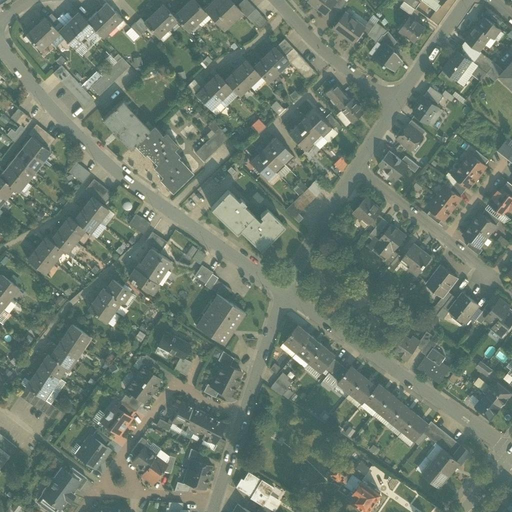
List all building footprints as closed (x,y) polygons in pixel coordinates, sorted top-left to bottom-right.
[(203,10),(193,0),(190,0),(182,7),(197,23),(206,13),(203,10)] [(229,0),(213,0),(203,10),(206,13),(223,30),(241,12),(236,7),(229,0)] [(255,9),(245,0),(242,0),(236,7),(241,12),(246,17),(255,9)] [(337,1),(336,0),(308,0),(308,2),(326,15),(337,1)] [(416,0),(402,0),(415,9),(420,3),(416,0)] [(441,4),(435,0),(422,0),(436,10),(441,4)] [(415,10),(404,2),(400,8),(411,16),(415,10)] [(122,19),(106,3),(102,6),(100,5),(95,9),(97,11),(87,21),(86,21),(95,30),(102,38),(115,26),(122,19)] [(173,16),(162,4),(153,13),(167,29),(177,20),(173,16)] [(197,23),(182,7),(173,16),(177,20),(188,32),(197,23)] [(255,9),(246,17),(250,22),(259,13),(255,9)] [(87,21),(77,11),(75,13),(76,15),(75,16),(74,16),(70,20),(87,38),(95,30),(86,21),(87,21)] [(59,22),(51,13),(46,18),(54,27),(59,22)] [(167,29),(153,13),(144,22),(143,22),(148,27),(158,38),(167,29)] [(259,13),(250,22),(254,26),(263,18),(259,13)] [(364,27),(345,14),(334,29),(353,43),(361,32),(364,28),(364,27)] [(46,18),(44,17),(35,26),(49,42),(59,32),(57,30),(54,27),(46,18)] [(424,28),(410,17),(400,31),(414,41),(424,28)] [(144,22),(140,18),(135,23),(143,31),(148,27),(143,22),(144,22)] [(263,18),(254,26),(259,30),(267,22),(263,18)] [(500,29),(485,18),(479,26),(490,35),(490,36),(493,38),(500,29)] [(122,19),(115,26),(118,30),(125,23),(122,19)] [(87,38),(70,20),(63,27),(62,25),(57,30),(59,32),(75,50),(83,42),(81,40),(84,37),(86,39),(87,38)] [(369,21),(364,27),(364,28),(361,32),(366,36),(375,25),(369,21)] [(143,31),(135,23),(130,27),(139,36),(143,31)] [(479,26),(477,25),(465,40),(479,51),(490,36),(490,35),(479,26)] [(49,42),(35,26),(25,35),(39,50),(49,42)] [(397,42),(389,32),(383,36),(386,40),(387,39),(390,43),(389,44),(392,47),(397,42)] [(284,39),(275,47),(279,52),(288,44),(284,39)] [(386,40),(373,57),(385,66),(387,64),(395,70),(402,61),(397,53),(394,50),(395,50),(392,47),(389,44),(390,43),(387,39),(386,40)] [(288,44),(279,52),(284,57),(293,48),(288,44)] [(275,47),(274,47),(264,57),(278,72),(289,62),(288,61),(284,57),(279,52),(275,47)] [(293,48),(284,57),(288,61),(297,52),(293,48)] [(472,62),(458,51),(443,70),(457,81),(472,62)] [(297,52),(288,61),(289,62),(292,65),(301,57),(297,52)] [(490,60),(480,53),(477,57),(477,58),(487,65),(490,60)] [(117,54),(113,59),(116,62),(121,58),(117,54)] [(109,55),(106,59),(112,66),(116,62),(113,59),(109,55)] [(61,56),(55,61),(59,66),(65,60),(61,56)] [(207,56),(201,62),(206,66),(211,61),(207,56)] [(140,57),(133,58),(134,66),(141,65),(140,57)] [(278,72),(264,57),(253,68),(260,75),(267,82),(278,72)] [(301,57),(292,65),(296,70),(305,61),(301,57)] [(100,78),(90,87),(98,96),(129,66),(121,58),(116,62),(112,66),(107,71),(101,77),(100,78)] [(487,65),(477,58),(473,64),(482,71),(487,65)] [(253,68),(246,61),(235,71),(249,86),(260,75),(253,68)] [(305,61),(296,70),(300,74),(309,66),(305,61)] [(511,61),(503,71),(499,75),(500,76),(511,87),(511,61)] [(503,71),(495,63),(486,73),(495,81),(500,76),(499,75),(503,71)] [(61,65),(52,73),(57,78),(65,70),(61,65)] [(103,66),(97,72),(101,77),(107,71),(103,66)] [(309,66),(300,74),(304,78),(313,70),(309,66)] [(65,70),(57,78),(61,82),(69,74),(65,70)] [(313,70),(304,78),(308,83),(317,74),(313,70)] [(177,73),(179,80),(186,78),(184,71),(177,73)] [(249,86),(235,71),(224,81),(237,94),(238,96),(249,86)] [(100,78),(95,72),(81,86),(86,91),(90,87),(100,78)] [(69,74),(61,82),(65,86),(73,78),(69,74)] [(224,81),(217,74),(206,84),(220,99),(226,105),(237,94),(224,81)] [(73,78),(65,86),(69,91),(78,83),(73,78)] [(183,89),(190,96),(200,87),(193,79),(183,89)] [(81,86),(78,83),(69,91),(86,108),(94,100),(86,91),(81,86)] [(206,84),(196,95),(215,115),(224,107),(218,101),(220,99),(206,84)] [(354,98),(351,100),(337,84),(326,93),(340,109),(341,109),(352,123),(365,113),(354,98)] [(429,87),(420,101),(421,102),(414,113),(427,123),(438,108),(430,102),(437,93),(429,87)] [(460,101),(453,95),(445,105),(453,110),(460,101)] [(274,100),(268,106),(277,115),(283,109),(274,100)] [(149,130),(121,101),(102,120),(114,132),(113,133),(117,138),(118,136),(130,149),(134,145),(134,144),(149,130)] [(18,108),(10,118),(15,122),(22,112),(18,108)] [(332,128),(313,109),(305,117),(323,136),(332,128)] [(22,112),(15,122),(19,125),(27,116),(22,112)] [(339,124),(329,113),(325,117),(335,128),(339,124)] [(27,116),(19,125),(24,129),(31,120),(27,116)] [(323,136),(305,117),(296,125),(315,144),(323,136)] [(257,134),(265,126),(258,119),(249,127),(257,134)] [(425,131),(411,120),(407,125),(422,136),(425,131)] [(214,134),(220,129),(213,121),(207,126),(211,130),(214,134)] [(36,124),(28,134),(30,136),(33,138),(40,128),(36,124)] [(315,144),(296,125),(287,133),(306,152),(315,144)] [(422,136),(407,125),(397,138),(404,143),(404,145),(407,148),(410,147),(413,144),(415,146),(422,136)] [(178,155),(173,149),(177,145),(165,132),(162,135),(161,133),(154,126),(135,144),(143,153),(145,152),(156,163),(153,166),(162,175),(159,178),(171,191),(191,171),(179,158),(177,156),(178,155)] [(40,128),(33,138),(37,141),(45,132),(40,128)] [(209,139),(195,153),(203,162),(228,138),(220,129),(214,134),(209,139)] [(214,134),(211,130),(205,135),(209,139),(214,134)] [(45,132),(37,141),(42,145),(50,135),(45,132)] [(50,135),(42,145),(46,149),(54,139),(50,135)] [(33,138),(30,136),(22,146),(41,161),(49,151),(46,149),(42,145),(37,141),(33,138)] [(294,156),(275,136),(266,145),(285,165),(294,156)] [(511,152),(511,140),(507,137),(497,151),(507,159),(511,152)] [(285,165),(266,145),(257,153),(276,172),(285,165)] [(41,161),(22,146),(14,156),(33,171),(41,161)] [(488,160),(476,150),(472,155),(485,165),(488,160)] [(401,160),(389,151),(378,165),(397,180),(407,166),(408,166),(401,160)] [(276,172),(257,153),(248,161),(267,181),(276,172)] [(485,165),(472,155),(468,160),(467,158),(461,165),(477,177),(486,166),(485,165)] [(33,171),(14,156),(6,166),(25,181),(33,171)] [(332,164),(340,171),(348,162),(340,156),(332,164)] [(415,172),(419,166),(405,156),(401,160),(408,166),(407,166),(415,172)] [(76,162),(68,172),(73,176),(81,166),(76,162)] [(477,177),(461,165),(456,171),(458,173),(454,177),(458,180),(467,187),(469,188),(477,177)] [(25,181),(6,166),(0,173),(0,177),(13,188),(17,191),(25,181)] [(81,166),(73,176),(77,180),(85,170),(81,166)] [(230,167),(226,170),(232,176),(236,172),(230,167)] [(85,170),(77,180),(82,183),(90,173),(85,170)] [(0,177),(0,193),(5,198),(13,188),(0,177)] [(93,179),(85,189),(90,193),(98,182),(93,179)] [(292,188),(298,194),(306,187),(299,180),(292,188)] [(324,188),(316,180),(311,184),(319,193),(324,188)] [(467,187),(458,180),(454,184),(463,192),(467,187)] [(511,184),(511,185),(507,181),(503,187),(504,187),(502,189),(511,196),(511,184)] [(98,182),(90,193),(95,196),(103,186),(98,182)] [(319,193),(311,184),(307,188),(315,197),(319,193)] [(463,192),(454,184),(450,189),(460,197),(463,192)] [(450,189),(445,185),(436,196),(452,209),(461,198),(460,197),(450,189)] [(103,186),(95,196),(99,200),(107,190),(103,186)] [(315,197),(307,188),(303,192),(311,201),(315,197)] [(511,196),(502,189),(500,191),(498,190),(488,203),(501,213),(508,209),(510,210),(511,208),(511,196)] [(107,190),(99,200),(104,204),(112,194),(107,190)] [(252,214),(227,190),(210,208),(236,232),(239,228),(252,214)] [(311,201),(303,192),(298,197),(307,205),(311,201)] [(452,209),(436,196),(431,203),(433,204),(429,209),(442,219),(444,220),(452,209)] [(108,210),(92,197),(83,209),(99,221),(108,210)] [(307,205),(298,197),(294,201),(302,209),(307,205)] [(367,198),(362,204),(361,202),(353,211),(361,219),(363,217),(370,223),(378,214),(381,210),(367,198)] [(302,209),(294,201),(290,205),(298,213),(302,209)] [(298,213),(290,205),(285,210),(298,222),(302,218),(298,213)] [(283,225),(266,208),(260,215),(261,217),(258,220),(252,214),(239,228),(260,249),(283,225)] [(99,221),(83,209),(74,220),(85,229),(96,238),(105,227),(105,226),(99,221)] [(500,220),(485,209),(482,214),(494,224),(495,225),(500,220)] [(442,219),(430,210),(426,214),(438,224),(442,219)] [(494,224),(482,214),(480,213),(471,224),(487,236),(492,230),(491,229),(494,224)] [(140,217),(135,214),(128,224),(133,227),(140,217)] [(378,214),(370,223),(375,228),(383,218),(378,214)] [(74,220),(69,217),(60,228),(76,241),(85,229),(74,220)] [(140,217),(133,227),(138,231),(145,220),(140,217)] [(383,218),(375,228),(380,232),(388,222),(383,218)] [(145,220),(138,231),(143,234),(150,224),(145,220)] [(391,224),(379,239),(376,237),(373,240),(368,247),(372,250),(377,250),(388,258),(405,236),(391,224)] [(487,236),(471,224),(462,235),(470,241),(477,246),(479,247),(487,236)] [(76,241),(60,228),(50,240),(61,249),(66,253),(76,241)] [(375,228),(369,236),(373,240),(376,237),(380,232),(375,228)] [(166,242),(151,232),(145,242),(159,252),(166,242)] [(50,240),(46,236),(36,248),(52,261),(61,249),(50,240)] [(477,246),(470,241),(466,246),(478,255),(482,250),(479,247),(477,246)] [(431,257),(414,244),(403,258),(401,262),(417,275),(431,257)] [(52,261),(36,248),(27,260),(44,273),(53,261),(52,261)] [(170,261),(151,248),(140,264),(138,263),(134,268),(156,283),(156,282),(158,284),(161,286),(171,272),(166,268),(170,261)] [(205,255),(197,250),(191,259),(199,264),(205,255)] [(212,272),(201,265),(194,276),(205,283),(212,273),(212,272)] [(441,265),(426,283),(443,297),(448,291),(458,278),(441,265)] [(156,283),(134,268),(129,276),(135,280),(140,285),(143,287),(143,288),(151,293),(158,284),(156,282),(156,283)] [(205,283),(204,285),(210,289),(216,280),(217,278),(212,273),(205,283)] [(17,287),(1,274),(0,275),(0,289),(9,297),(17,287)] [(130,292),(113,280),(106,291),(120,301),(123,303),(130,292)] [(231,289),(216,280),(210,289),(217,293),(225,299),(231,289)] [(9,297),(0,289),(0,306),(1,307),(8,313),(14,305),(10,301),(11,299),(9,297)] [(106,291),(103,289),(96,300),(113,311),(120,301),(106,291)] [(448,291),(443,297),(438,303),(443,307),(451,296),(452,295),(448,291)] [(479,305),(462,292),(456,300),(449,309),(450,310),(466,322),(479,305)] [(225,299),(217,293),(195,325),(223,344),(245,312),(225,299)] [(451,296),(443,307),(448,312),(450,310),(449,309),(456,300),(451,296)] [(489,312),(485,318),(494,325),(507,309),(509,306),(500,299),(489,312)] [(113,311),(96,300),(88,311),(105,322),(113,311)] [(484,308),(476,319),(481,323),(485,318),(489,312),(484,308)] [(507,309),(494,325),(492,328),(501,336),(511,321),(511,313),(507,309)] [(89,336),(72,324),(65,335),(82,347),(89,336)] [(310,335),(297,325),(285,340),(298,350),(310,335)] [(427,331),(419,341),(420,342),(416,347),(422,351),(430,339),(433,335),(427,331)] [(190,345),(165,333),(159,345),(180,356),(183,358),(190,345)] [(82,347),(65,335),(58,346),(75,358),(82,347)] [(310,335),(298,350),(310,361),(322,345),(310,335)] [(410,339),(404,335),(394,351),(407,360),(416,347),(420,342),(419,341),(412,336),(410,339)] [(422,351),(422,352),(426,355),(427,355),(432,347),(433,348),(436,344),(430,339),(422,351)] [(335,355),(322,345),(310,361),(322,371),(324,368),(332,359),(335,355)] [(75,358),(58,346),(50,357),(65,367),(67,369),(75,358)] [(432,347),(427,355),(426,355),(417,368),(438,383),(449,367),(441,362),(445,356),(433,348),(432,347)] [(233,358),(222,351),(218,360),(222,362),(229,366),(233,358)] [(156,361),(142,352),(137,359),(143,364),(142,366),(149,371),(156,361)] [(50,357),(47,355),(40,366),(57,377),(65,367),(50,357)] [(183,358),(180,356),(174,369),(185,375),(191,362),(183,358)] [(332,359),(324,368),(329,373),(337,363),(332,359)] [(229,366),(222,362),(216,374),(236,384),(238,381),(236,380),(241,371),(229,366)] [(276,373),(280,366),(273,362),(269,369),(276,373)] [(341,367),(337,363),(329,373),(334,376),(341,367)] [(493,371),(484,364),(480,369),(480,370),(489,376),(493,371)] [(57,377),(40,366),(33,376),(50,388),(57,377)] [(149,371),(142,366),(134,376),(153,390),(155,387),(154,387),(160,379),(149,371)] [(363,376),(350,366),(346,371),(339,380),(338,381),(351,391),(363,376)] [(346,371),(341,367),(334,376),(339,380),(346,371)] [(454,371),(449,380),(454,383),(457,379),(460,375),(454,371)] [(236,384),(216,374),(210,386),(218,390),(229,396),(233,386),(235,387),(236,384)] [(50,388),(33,376),(29,382),(24,378),(20,384),(25,387),(30,391),(35,394),(40,397),(45,401),(50,404),(50,403),(57,393),(50,388)] [(153,390),(134,376),(125,389),(132,394),(142,401),(143,402),(150,392),(151,393),(153,390)] [(363,376),(351,391),(364,401),(366,399),(376,386),(363,376)] [(290,385),(279,377),(280,378),(276,383),(286,390),(290,385)] [(511,393),(496,380),(490,388),(487,386),(483,391),(501,406),(511,393)] [(286,390),(276,383),(272,388),(271,387),(270,387),(282,395),(286,390)] [(391,394),(378,383),(376,386),(366,399),(379,409),(391,394)] [(218,390),(210,386),(207,384),(203,391),(215,397),(218,390)] [(30,391),(25,387),(19,396),(24,400),(30,391)] [(30,391),(24,400),(29,403),(35,394),(30,391)] [(501,406),(483,391),(478,397),(481,399),(475,406),(491,419),(501,406)] [(40,397),(35,394),(29,403),(34,406),(40,397)] [(132,394),(129,398),(125,395),(120,400),(134,410),(135,410),(142,401),(132,394)] [(403,404),(391,394),(379,409),(391,419),(403,404)] [(45,401),(40,397),(34,406),(39,410),(45,401)] [(134,410),(120,400),(116,407),(129,416),(134,410)] [(50,404),(45,401),(39,410),(44,413),(50,404)] [(192,408),(181,402),(171,421),(177,424),(177,425),(182,428),(192,408)] [(50,404),(44,413),(48,416),(55,407),(50,404)] [(116,407),(113,404),(102,419),(103,423),(118,434),(131,417),(129,416),(116,407)] [(416,414),(403,404),(391,419),(404,429),(416,414)] [(55,407),(48,416),(53,420),(60,411),(55,407)] [(192,408),(182,428),(187,430),(188,430),(193,432),(203,413),(192,408)] [(203,413),(193,432),(198,435),(198,436),(203,438),(213,418),(203,413)] [(416,414),(404,429),(417,439),(422,432),(429,423),(416,414)] [(224,424),(213,418),(203,438),(208,441),(209,440),(214,443),(218,437),(224,424)] [(171,424),(159,419),(156,424),(168,430),(171,424)] [(429,423),(422,432),(427,436),(435,426),(430,422),(429,423)] [(435,426),(427,436),(432,439),(439,430),(435,426)] [(111,440),(97,429),(92,436),(106,447),(111,440)] [(439,430),(432,439),(438,445),(446,435),(439,430)] [(92,436),(90,435),(76,455),(94,468),(101,458),(104,457),(110,449),(106,447),(92,436)] [(446,435),(438,445),(443,449),(451,439),(446,435)] [(147,441),(141,437),(130,452),(136,456),(143,446),(144,446),(147,441)] [(225,441),(218,437),(214,443),(216,444),(214,449),(222,453),(225,441)] [(451,439),(443,449),(444,449),(448,452),(455,443),(451,439)] [(12,444),(7,440),(0,448),(5,452),(12,444)] [(455,443),(448,452),(453,456),(460,447),(455,443)] [(12,444),(5,452),(9,456),(16,447),(12,444)] [(448,452),(444,449),(433,462),(449,474),(459,462),(460,463),(470,452),(462,445),(460,447),(453,456),(448,452)] [(144,446),(143,446),(136,456),(131,462),(143,471),(155,455),(144,446)] [(0,462),(1,463),(7,455),(9,457),(9,456),(5,452),(0,448),(0,462)] [(201,454),(190,448),(187,458),(191,460),(191,459),(199,461),(201,454)] [(143,471),(141,474),(152,482),(156,476),(158,476),(162,470),(162,469),(166,463),(166,462),(169,457),(159,450),(155,455),(143,471)] [(169,457),(166,462),(166,463),(162,469),(162,470),(170,473),(174,458),(169,457)] [(199,461),(191,459),(191,460),(187,470),(209,477),(210,474),(208,474),(211,465),(199,461)] [(352,473),(351,474),(361,481),(362,480),(369,469),(360,462),(352,473)] [(449,474),(433,462),(423,474),(438,487),(449,474)] [(352,473),(337,463),(329,474),(341,482),(342,480),(346,482),(351,474),(352,473)] [(68,473),(61,468),(47,487),(45,488),(42,491),(42,494),(40,495),(44,498),(40,504),(51,511),(52,511),(56,507),(60,509),(67,500),(68,501),(73,494),(72,493),(76,487),(80,482),(68,473)] [(86,478),(72,468),(68,473),(80,482),(76,487),(78,489),(86,478)] [(209,477),(187,470),(184,482),(188,483),(190,484),(193,485),(204,488),(207,480),(208,480),(209,477)] [(243,478),(240,476),(234,485),(263,502),(273,485),(248,470),(243,478)] [(380,493),(362,480),(361,481),(355,489),(351,487),(349,489),(351,490),(347,497),(368,511),(368,510),(371,510),(372,508),(372,506),(376,499),(379,499),(380,497),(379,494),(380,493)] [(190,484),(184,482),(183,483),(177,481),(174,491),(188,492),(190,484)] [(311,491),(305,499),(311,503),(316,494),(311,491)]
